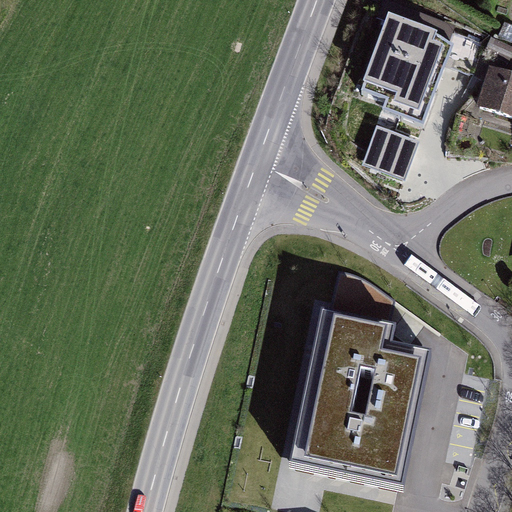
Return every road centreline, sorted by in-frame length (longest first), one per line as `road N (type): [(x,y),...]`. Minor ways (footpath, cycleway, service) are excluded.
road 1 (unknown): [(339,213),(298,404),(297,446),(321,476),(439,505)]
road 2 (secondary): [(144,511),(258,163)]
road 3 (secondary): [(258,163),(318,0)]
road 4 (residential): [(400,251),(258,163)]
road 5 (residential): [(511,340),(400,251)]
road 6 (unknown): [(467,81),(442,109),(437,173),(446,209)]
road 7 (residential): [(400,251),(458,198),(511,180)]
